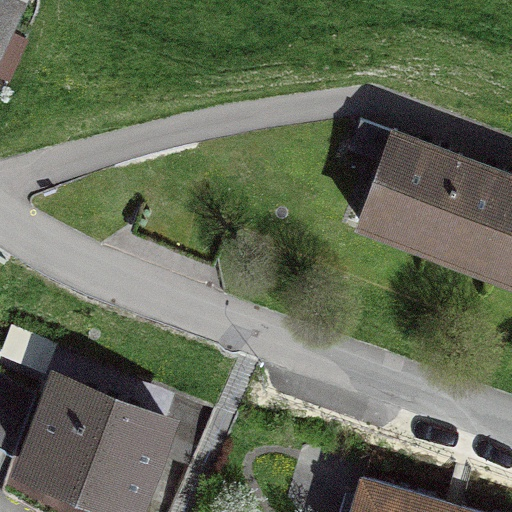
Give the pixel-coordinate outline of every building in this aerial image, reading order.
[(0,0),(0,39),(19,0),(0,0)] [(426,245),(460,152),(394,127),(359,220),(426,245)] [(491,269),(511,212),(511,171),(462,153),(460,152),(426,245),(491,269)] [(511,277),(511,212),(491,269),(511,277)] [(0,440),(14,448),(37,392),(0,371),(0,440)] [(156,446),(189,459),(210,407),(173,392),(164,417),(57,374),(23,459),(134,503),(156,446)] [(484,511),(364,477),(356,506),(343,502),(340,511),(484,511)]
